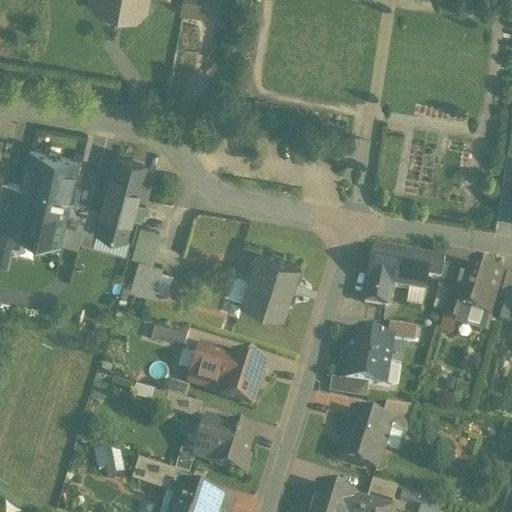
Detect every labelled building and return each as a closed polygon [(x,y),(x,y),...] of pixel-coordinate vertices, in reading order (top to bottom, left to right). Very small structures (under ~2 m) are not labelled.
[(87,0),(95,10),(115,14),(136,18),(147,11),(149,0),(87,0)] [(212,3),(198,0),(180,0),(178,12),(209,18),(212,3)] [(77,158),(28,147),(20,184),(8,231),(20,234),(57,242),(62,222),(67,199),(77,158)] [(142,164),(115,156),(101,208),(102,209),(128,216),(142,164)] [(4,180),(0,198),(0,260),(13,263),(20,234),(8,231),(20,184),(4,180)] [(87,205),(67,199),(62,222),(81,227),(87,205)] [(101,208),(87,205),(81,227),(76,244),(88,247),(92,231),(96,231),(102,209),(101,208)] [(429,258),(372,248),(366,284),(363,304),(386,308),(390,288),(408,291),(405,306),(420,309),(423,294),(426,279),(438,282),(439,282),(442,266),(443,261),(429,259),(429,258)] [(295,264),(256,251),(256,252),(258,253),(251,277),(249,276),(248,277),(241,300),(241,301),(280,313),(295,264)] [(161,265),(137,258),(128,288),(152,295),(161,265)] [(13,263),(0,260),(0,273),(10,276),(13,263)] [(457,269),(442,266),(439,282),(438,282),(436,291),(449,295),(451,289),(457,269)] [(457,269),(451,289),(462,293),(469,270),(458,266),(457,269)] [(500,275),(470,266),(469,270),(462,293),(457,308),(458,309),(487,318),(500,275)] [(236,273),(232,275),(227,292),(229,296),(241,300),(248,277),(236,273)] [(511,318),(511,277),(497,321),(510,325),(511,318)] [(449,295),(441,320),(453,324),(458,309),(457,308),(462,293),(451,289),(449,295)] [(487,318),(458,309),(453,324),(483,333),(487,318)] [(188,331),(154,320),(148,338),(183,349),(188,331)] [(453,324),(441,320),(437,332),(449,336),(453,324)] [(388,325),(386,340),(391,341),(413,344),(415,329),(388,325)] [(386,340),(350,335),(347,351),(340,350),(338,364),(345,365),(342,382),(384,388),(391,341),(386,340)] [(232,358),(200,347),(199,351),(193,354),(187,375),(190,380),(189,384),(220,394),(220,396),(250,406),(256,388),(253,387),(260,366),(263,367),(263,365),(233,356),(232,358)] [(201,406),(166,395),(161,411),(196,422),(201,406)] [(413,408),(385,404),(380,421),(387,423),(385,430),(405,436),(413,408)] [(380,421),(351,412),(337,459),(375,471),(383,446),(381,445),(385,430),(387,423),(380,421)] [(224,426),(205,420),(192,460),(211,466),(211,467),(244,477),(249,459),(245,458),(253,434),(224,425),(224,426)] [(127,471),(123,449),(96,454),(100,476),(127,471)] [(175,473),(137,460),(130,482),(168,494),(175,473)] [(396,489),(371,481),(367,496),(391,503),(396,489)] [(430,484),(426,496),(405,489),(399,509),(408,511),(440,511),(448,490),(430,484)] [(228,511),(231,504),(179,487),(173,507),(178,509),(177,511),(228,511)] [(351,498),(317,487),(309,511),(346,511),(351,499),(351,498)] [(388,511),(389,510),(351,499),(346,511),(388,511)]
